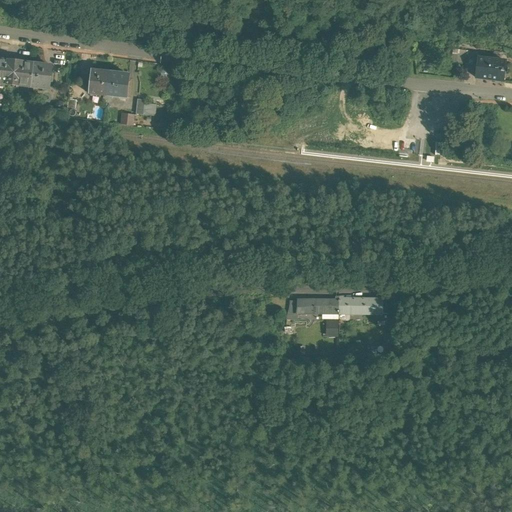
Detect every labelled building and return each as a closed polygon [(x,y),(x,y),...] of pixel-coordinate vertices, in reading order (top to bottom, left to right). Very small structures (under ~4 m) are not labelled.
[(467,50),(453,49),(451,62),(465,63),(467,50)] [(479,52),(467,50),(465,63),(478,65),(478,58),(479,58),(479,52)] [(479,58),(478,58),(478,65),(476,78),(487,80),(488,80),(493,80),(503,81),(505,61),(479,58)] [(21,62),(7,60),(0,59),(0,82),(25,86),(24,91),(29,91),(32,63),(21,62)] [(131,61),(130,67),(136,69),(138,63),(131,61)] [(42,64),(32,63),(29,91),(33,92),(34,87),(48,88),(51,65),(42,64)] [(110,72),(91,70),(88,93),(103,95),(102,100),(105,100),(106,95),(107,95),(110,72)] [(128,74),(110,72),(107,95),(106,95),(105,100),(111,100),(111,96),(125,97),(128,74)] [(74,117),(76,100),(67,99),(65,116),(74,117)] [(145,105),(138,104),(137,114),(148,115),(149,103),(145,103),(145,105)] [(134,115),(121,113),(120,123),(133,125),(134,115)] [(335,299),(297,298),(297,300),(297,316),(339,316),(339,297),(335,297),(335,299)] [(383,299),(344,299),(344,297),(339,297),(339,316),(383,316),(383,299)] [(297,300),(289,300),(287,320),(297,321),(297,316),(297,300)] [(328,320),(328,337),(340,337),(340,320),(328,320)]
